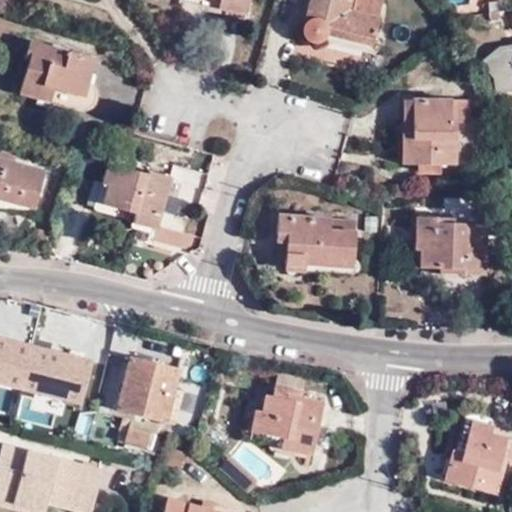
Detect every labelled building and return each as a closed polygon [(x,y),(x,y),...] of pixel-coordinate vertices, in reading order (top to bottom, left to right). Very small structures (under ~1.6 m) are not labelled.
[(223,0),(222,7),(252,13),(254,0),(223,0)] [(388,0),(314,0),(311,12),(318,15),(318,19),(312,24),(310,30),(312,38),(317,42),(324,43),(330,42),(333,39),(335,33),(377,45),(388,0)] [(498,75),(499,92),(511,90),(511,46),(506,48),(487,62),(498,75)] [(41,100),(44,88),(86,100),(96,64),(31,47),(26,64),(30,65),(22,95),(41,100)] [(468,106),(412,107),(411,153),(400,153),(400,170),(414,170),(438,170),(453,170),(453,131),(468,130),(468,106)] [(411,153),(412,107),(399,107),(400,153),(411,153)] [(0,200),(31,208),(41,171),(10,162),(12,156),(0,153),(0,200)] [(155,178),(113,167),(107,187),(113,189),(107,207),(139,217),(138,226),(162,233),(177,181),(155,175),(155,178)] [(438,183),(438,170),(414,170),(414,182),(438,183)] [(455,219),(418,215),(415,239),(420,240),(418,265),(463,270),(463,276),(481,278),(485,227),(455,224),(455,219)] [(331,233),(332,222),(278,218),(276,245),(288,245),(287,261),(286,273),(306,274),(307,267),(354,269),(357,234),(331,233)] [(378,233),(378,219),(366,219),(365,231),(378,233)] [(357,223),(332,222),(331,233),(357,234),(357,223)] [(35,246),(44,248),(48,231),(36,228),(33,238),(36,239),(35,246)] [(288,245),(276,245),(274,260),(287,261),(288,245)] [(0,383),(81,404),(91,361),(0,339),(0,383)] [(174,392),(174,391),(179,370),(163,365),(164,359),(134,351),(119,410),(115,410),(113,415),(135,420),(136,418),(138,415),(166,423),(167,422),(174,392)] [(288,446),(308,452),(321,402),(299,396),(299,390),(274,384),(271,395),(263,392),(260,406),(252,404),(247,425),(291,436),(288,446)] [(184,394),(174,391),(174,392),(167,422),(167,423),(175,426),(184,394)] [(0,422),(17,428),(20,416),(0,410),(0,422)] [(136,418),(135,420),(128,442),(153,450),(161,425),(136,418)] [(490,425),(471,420),(459,465),(448,461),(444,477),(495,493),(502,471),(496,469),(505,437),(488,433),(490,425)] [(1,446),(0,451),(0,467),(4,469),(0,484),(0,494),(33,504),(35,498),(45,500),(45,503),(76,511),(90,511),(101,474),(1,446)] [(241,494),(254,485),(232,453),(219,462),(241,494)] [(0,484),(4,469),(0,467),(0,504),(27,511),(41,511),(45,503),(45,500),(35,498),(33,504),(0,494),(0,484)] [(215,511),(166,500),(162,511),(215,511)]
